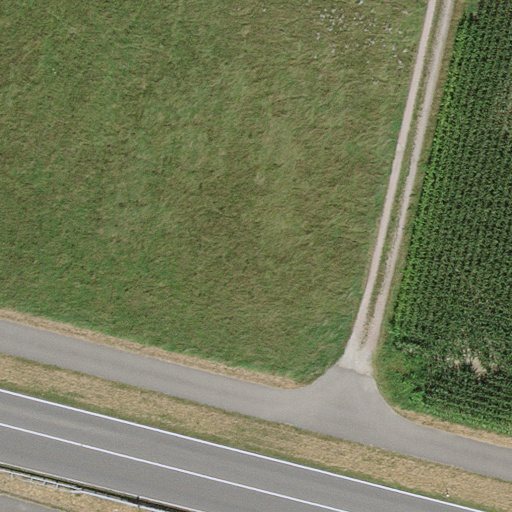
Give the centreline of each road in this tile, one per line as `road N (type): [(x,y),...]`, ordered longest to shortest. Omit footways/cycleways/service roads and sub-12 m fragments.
road 1 (track): [(511,472),(0,335)]
road 2 (track): [(346,429),(443,0)]
road 3 (primary): [(337,511),(0,428)]
